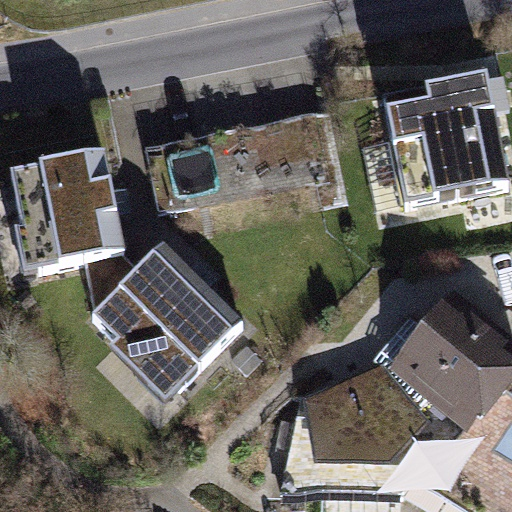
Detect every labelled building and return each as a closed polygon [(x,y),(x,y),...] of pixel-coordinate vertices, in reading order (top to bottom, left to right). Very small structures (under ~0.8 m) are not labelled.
[(488,85),(387,105),(407,206),(507,187),(488,85)] [(318,119),(151,152),(163,215),(330,181),(318,119)] [(106,159),(4,177),(22,278),(124,260),(106,159)] [(241,338),(158,258),(97,321),(123,346),(116,353),(173,408),(241,338)] [(511,369),(443,314),(395,375),(469,434),(511,379),(511,369)] [(303,410),(288,490),(384,499),(432,436),(383,373),(303,410)] [(511,511),(511,406),(451,500),(469,511),(511,511)]
